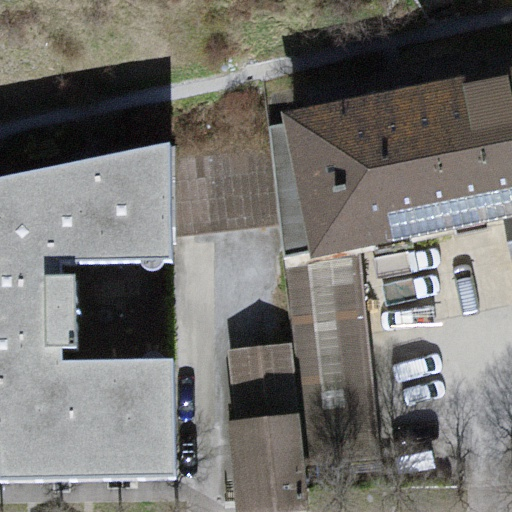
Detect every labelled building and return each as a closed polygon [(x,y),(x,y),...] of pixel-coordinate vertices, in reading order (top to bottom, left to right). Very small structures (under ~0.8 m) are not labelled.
[(511,74),(287,114),(319,267),(359,258),(498,230),(511,266),(511,74)] [(175,147),(173,241),(278,228),(287,275),(319,267),(287,114),(175,147)] [(36,270),(172,270),(173,241),(175,147),(0,187),(0,454),(1,455),(5,496),(181,485),(176,367),(67,369),(33,349),(36,270)] [(380,459),(359,258),(319,267),(287,275),(302,467),(380,459)] [(292,346),(229,351),(241,511),(305,511),(302,467),(292,346)]
